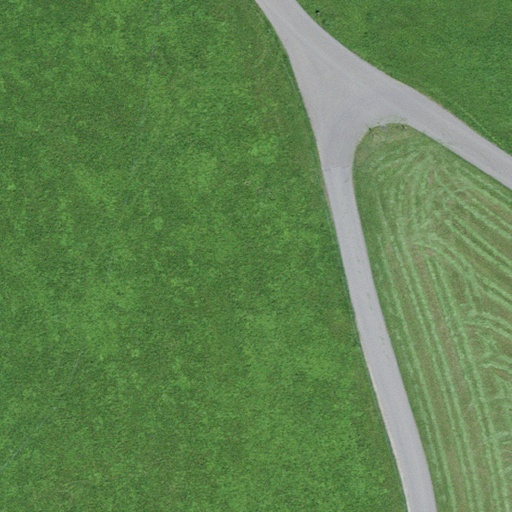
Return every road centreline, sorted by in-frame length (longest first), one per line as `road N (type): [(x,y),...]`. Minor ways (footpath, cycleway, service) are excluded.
road 1 (track): [(325,69),(344,220),(425,511)]
road 2 (track): [(325,69),(414,109),(511,172)]
